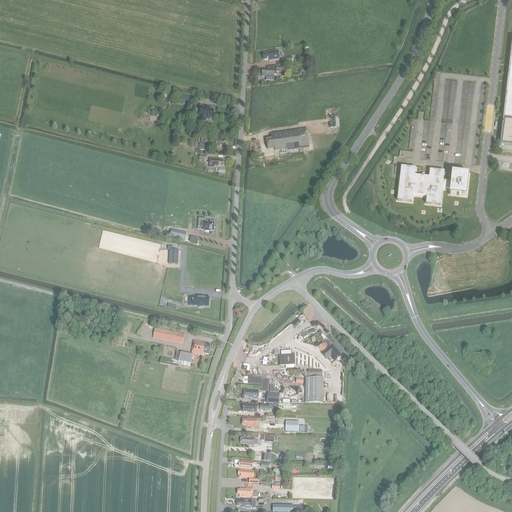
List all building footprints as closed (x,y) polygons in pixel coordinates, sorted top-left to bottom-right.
[(511,37),(511,38),(506,90),(500,145),(511,146),(511,37)] [(267,54),(263,54),(264,61),(268,60),(269,61),(279,60),(278,51),(267,52),(267,54)] [(262,70),(261,76),(262,77),(266,77),(266,81),(274,81),(274,75),(276,75),(276,72),(284,72),(285,67),(276,67),(276,66),(268,67),(268,70),(268,71),(262,70)] [(200,106),(197,117),(199,118),(198,121),(200,121),(205,123),(206,119),(209,120),(210,119),(212,119),(214,110),(212,110),(212,109),(200,106)] [(329,123),(329,128),(339,127),(339,119),(331,119),(331,123),(329,123)] [(309,148),(306,128),(270,133),(271,139),(266,140),(267,150),(275,149),(275,151),(281,150),(282,151),(286,150),(286,151),(309,148)] [(220,146),(225,146),(225,140),(222,140),(222,139),(214,139),(214,146),(219,147),(220,146)] [(218,167),(224,167),(224,161),(220,160),(220,159),(210,158),(209,168),(214,168),(214,167),(218,167)] [(416,169),(401,167),(397,201),(412,203),(413,195),(426,197),(426,204),(440,206),(442,189),(449,190),(449,195),(466,197),(469,175),(451,173),(450,182),(443,182),(444,172),(429,170),(429,178),(415,176),(416,169)] [(214,223),(205,222),(206,219),(198,218),(198,227),(202,227),(202,230),(205,230),(204,232),(210,232),(210,231),(214,231),(214,228),(215,228),(215,226),(214,225),(214,223)] [(184,239),(186,232),(171,229),(170,236),(184,239)] [(169,250),(169,264),(178,264),(178,250),(172,250),(169,250)] [(189,297),(189,306),(192,306),(200,306),(200,307),(202,307),(202,306),(208,307),(209,303),(209,302),(209,301),(208,301),(208,299),(209,299),(209,298),(193,297),(189,297)] [(298,319),(291,324),(295,328),(301,323),(298,319)] [(153,338),(182,344),(185,334),(155,327),(153,338)] [(208,354),(210,345),(207,345),(208,343),(204,342),(204,344),(203,343),(203,342),(193,340),(191,353),(202,355),(202,353),(208,354)] [(318,347),(322,352),(327,348),(323,343),(318,347)] [(341,356),(332,344),(321,353),(326,360),(330,357),(334,362),(341,356)] [(279,355),(280,366),(295,365),(294,354),(279,355)] [(191,363),(179,360),(175,360),(161,357),(160,363),(160,364),(173,366),(174,366),(190,370),(191,363)] [(308,378),(321,378),(322,370),(308,370),(308,378)] [(323,379),(305,378),(305,404),(323,404),(323,379)] [(252,399),(257,400),(258,398),(261,398),(261,393),(258,393),(258,391),(246,390),(246,391),(244,391),(244,397),(249,397),(249,398),(252,398),(252,399)] [(278,404),(279,393),(267,392),(266,403),(274,404),(274,406),(278,406),(278,404)] [(243,405),(243,412),(256,413),(257,408),(260,408),(259,410),(268,411),(269,405),(260,405),(260,406),(257,405),(257,406),(243,405)] [(250,428),(257,428),(257,420),(247,419),(247,420),(242,420),(242,426),(247,426),(247,427),(250,427),(250,428)] [(298,425),(298,424),(298,422),(285,421),(285,431),(298,432),(298,425)] [(258,439),(244,437),(243,439),(241,439),(241,444),(246,445),(250,446),(254,447),(254,445),(257,446),(258,439)] [(239,463),(239,467),(241,467),(241,469),(252,469),(253,462),(241,461),(241,463),(239,463)] [(239,476),(238,479),(242,479),(243,478),(252,478),(253,471),(240,471),(240,472),(238,472),(238,476),(239,476)] [(239,491),(237,491),(237,495),(239,495),(239,497),(257,498),(257,493),(252,493),(252,489),(246,489),(246,490),(239,489),(239,491)] [(245,509),(251,509),(252,499),(241,499),(241,500),(237,500),(237,501),(237,505),(236,505),(236,506),(240,507),(245,508),(245,509)]
